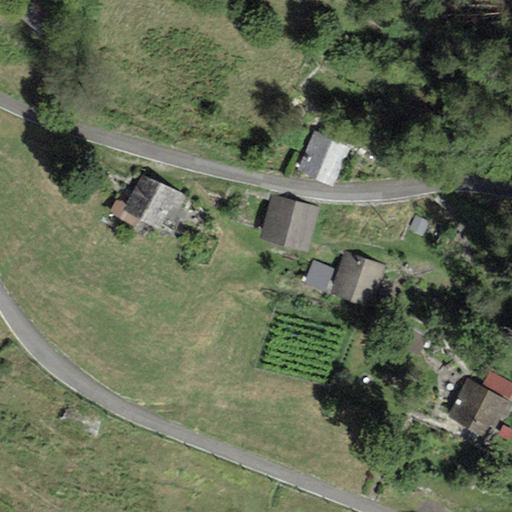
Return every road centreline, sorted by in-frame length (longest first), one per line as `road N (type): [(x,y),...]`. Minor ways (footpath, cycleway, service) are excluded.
road 1 (tertiary): [(0,99),(124,145),(273,184),(338,192),(511,190)]
road 2 (tertiary): [(374,511),(112,403),(35,347),(0,298)]
